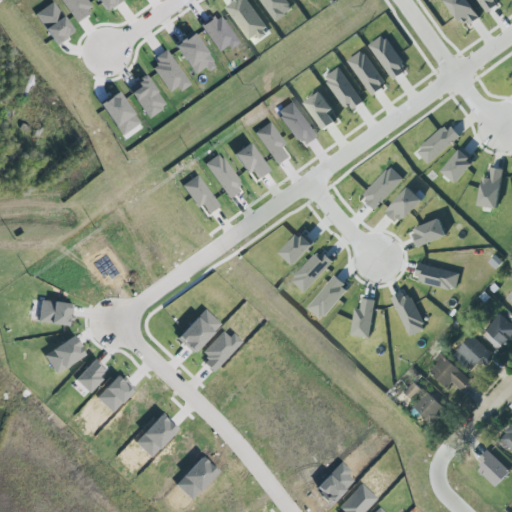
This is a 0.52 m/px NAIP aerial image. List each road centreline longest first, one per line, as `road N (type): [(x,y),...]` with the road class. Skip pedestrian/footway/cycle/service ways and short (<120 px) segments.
road 1 (residential): [(289,511),(240,450),(114,325),(232,239)]
road 2 (residential): [(232,239),(511,32)]
